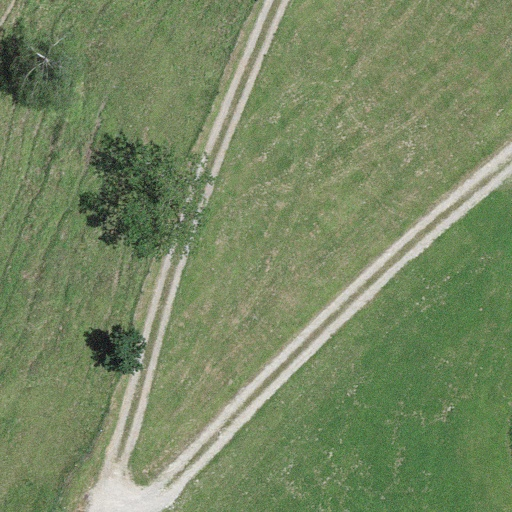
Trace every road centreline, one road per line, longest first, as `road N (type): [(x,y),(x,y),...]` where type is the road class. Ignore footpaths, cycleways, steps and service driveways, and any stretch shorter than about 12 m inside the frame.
road 1 (track): [(102,511),(194,210),(279,0)]
road 2 (track): [(511,148),(173,477),(126,511)]
